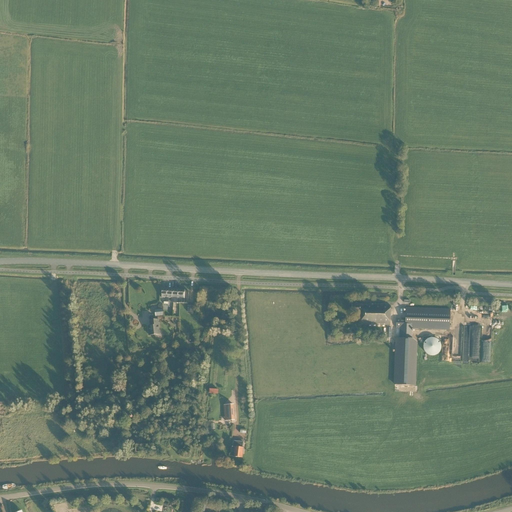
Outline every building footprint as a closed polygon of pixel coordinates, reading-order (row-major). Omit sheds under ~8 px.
[(361,305),(351,304),(351,313),(359,313),(359,324),(366,324),(366,325),(390,326),(390,306),(361,305)] [(450,310),(406,308),(406,318),(397,318),(396,328),(400,328),(399,338),(396,338),(395,385),(415,385),(417,342),(412,339),(408,339),(409,329),(449,330),(450,310)] [(159,335),(157,320),(149,321),(150,327),(148,327),(149,336),(159,335)] [(463,338),(463,362),(479,362),(479,349),(471,349),(471,326),(463,326),(462,338),(463,338)] [(433,338),(432,338),(430,338),(429,339),(427,339),(426,340),(425,341),(424,342),(423,344),(423,345),(423,346),(423,348),(423,349),(424,351),(424,352),(425,353),(426,354),(428,355),(429,356),(430,356),(432,356),(433,356),(435,355),(436,355),(438,354),(439,353),(439,351),(440,350),(440,349),(441,347),(440,346),(440,344),(439,343),(439,341),(437,340),(436,339),(435,339),(433,338)] [(235,420),(234,404),(225,405),(225,420),(235,420)] [(208,428),(208,421),(203,421),(202,430),(205,430),(205,435),(208,436),(209,434),(212,434),(212,429),(215,429),(216,423),(212,423),(211,428),(208,428)] [(145,432),(145,423),(133,424),(133,429),(137,429),(137,433),(145,432)] [(243,442),(233,441),(232,447),(235,447),(234,454),(233,456),(234,456),(234,457),(241,458),(243,442)] [(152,451),(152,444),(136,445),(136,453),(152,451)]
